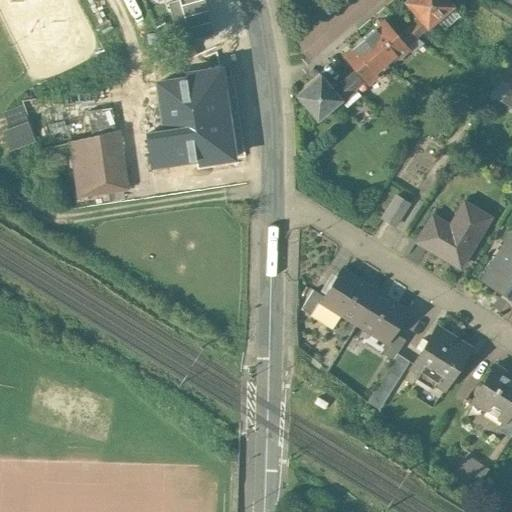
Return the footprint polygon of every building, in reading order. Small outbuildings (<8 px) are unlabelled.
[(450,6),(444,0),(407,0),(404,3),(416,18),(407,26),(416,36),(450,6)] [(416,36),(407,26),(396,35),(382,19),(362,36),(389,68),(409,50),(405,45),(416,36)] [(389,68),(362,36),(340,55),(353,70),(345,77),(355,90),(364,83),(367,86),(389,68)] [(189,74),(190,79),(149,85),(141,88),(146,116),(163,114),(164,123),(226,113),(219,70),(189,74)] [(320,75),(294,97),(317,123),(355,90),(345,77),(331,89),(320,75)] [(511,89),(511,82),(504,78),(493,97),(504,103),(511,89)] [(109,85),(36,98),(22,101),(35,139),(39,150),(71,142),(71,141),(116,131),(109,85)] [(226,113),(164,123),(166,131),(148,134),(152,162),(161,162),(201,155),(201,160),(232,157),(226,113)] [(116,131),(71,141),(71,142),(79,196),(126,189),(121,155),(119,155),(116,131)] [(411,206),(399,198),(383,223),(395,230),(411,206)] [(457,231),(452,238),(430,224),(418,243),(461,271),(482,237),(483,237),(495,219),(468,202),(452,228),(457,231)] [(511,238),(501,257),(506,260),(490,286),(503,295),(506,291),(511,294),(511,238)] [(377,295),(342,273),(322,304),(358,327),(377,295)] [(314,293),(302,311),(311,317),(323,299),(314,293)] [(408,314),(377,295),(358,327),(389,346),(395,336),(408,314)] [(454,345),(436,333),(413,370),(445,390),(468,354),(454,345)] [(404,342),(395,336),(389,346),(382,356),(391,362),(395,356),(404,342)] [(391,362),(366,401),(380,410),(409,364),(395,356),(391,362)] [(511,377),(495,366),(471,403),(486,412),(489,406),(509,418),(511,413),(511,377)] [(511,434),(511,413),(509,418),(500,432),(510,438),(511,434)]
